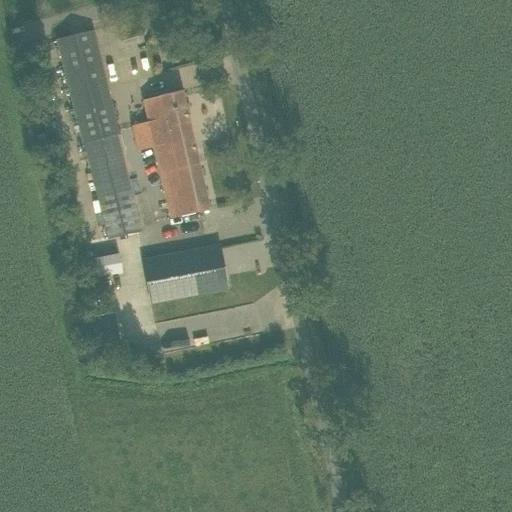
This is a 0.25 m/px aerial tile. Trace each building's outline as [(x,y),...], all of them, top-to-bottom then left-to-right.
[(92,32),(57,41),(108,239),(139,231),(130,194),(128,194),(114,138),(121,136),(92,32)] [(170,219),(208,210),(181,91),(143,100),(170,219)] [(144,263),(154,307),(227,290),(217,245),(144,263)] [(92,282),(78,285),(81,298),(94,296),(92,282)] [(97,354),(117,350),(110,315),(91,319),(97,354)]
